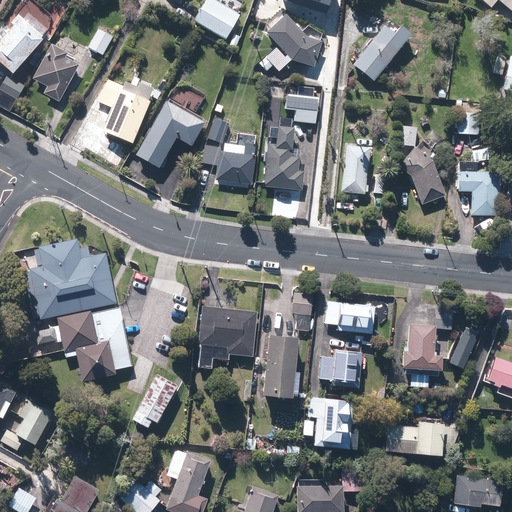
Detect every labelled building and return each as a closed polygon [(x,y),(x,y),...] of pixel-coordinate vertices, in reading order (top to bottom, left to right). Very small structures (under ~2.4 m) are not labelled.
[(207,0),(204,0),(191,23),(224,42),(238,18),(207,0)] [(511,0),(476,0),(488,10),(496,1),(511,14),(511,13),(511,0)] [(285,14),(266,31),(292,59),(314,65),(321,41),(305,36),(285,14)] [(0,41),(0,68),(10,77),(40,44),(16,23),(0,41)] [(355,64),(375,80),(411,35),(401,27),(394,35),(384,28),(355,64)] [(111,38),(97,31),(87,49),(101,57),(111,38)] [(57,103),(77,67),(63,60),(65,56),(50,48),(32,80),(46,88),(43,95),(57,103)] [(511,61),(506,60),(499,93),(511,95),(511,61)] [(23,87),(5,78),(0,88),(0,93),(17,101),(23,87)] [(130,146),(147,105),(145,104),(150,93),(136,87),(135,91),(122,86),(119,94),(117,93),(101,134),(130,146)] [(316,100),(284,96),(283,111),(294,113),(293,122),(313,125),(316,100)] [(201,126),(163,105),(134,158),(156,170),(173,140),(188,148),(201,126)] [(457,115),(456,135),(480,136),(481,116),(457,115)] [(202,163),(218,167),(216,179),(252,185),(255,136),(253,136),(238,134),(236,142),(225,141),(230,124),(215,118),(214,120),(205,144),(202,163)] [(417,128),(403,126),(401,144),(415,146),(416,144),(417,128)] [(266,146),(261,188),(299,192),(301,174),(296,173),(298,152),(288,151),(290,131),(275,129),(274,147),(266,146)] [(370,149),(347,146),(342,190),(365,193),(370,149)] [(446,193),(432,161),(414,147),(399,165),(411,175),(423,203),(446,193)] [(387,169),(375,169),(373,194),(385,195),(387,169)] [(498,172),(457,172),(457,190),(469,190),(469,213),(498,213),(498,172)] [(22,273),(32,319),(37,318),(38,320),(114,305),(103,255),(88,258),(86,248),(77,250),(75,240),(37,248),(37,250),(33,251),(36,266),(40,265),(41,268),(28,270),(28,272),(22,273)] [(293,293),(290,314),(308,316),(310,296),(293,293)] [(334,325),(334,331),(369,335),(372,307),(326,303),(324,324),(334,325)] [(12,306),(10,319),(21,320),(23,307),(12,306)] [(255,313),(200,307),(196,346),(198,346),(196,367),(209,368),(210,358),(226,360),(226,355),(250,357),(255,313)] [(131,372),(120,309),(59,320),(70,383),(131,372)] [(399,353),(398,369),(436,371),(437,356),(430,356),(432,327),(407,326),(405,353),(399,353)] [(446,363),(459,369),(473,341),(460,335),(446,363)] [(293,339),(265,336),(258,395),(287,399),(293,339)] [(329,380),(328,386),(354,389),(359,355),(332,351),(331,360),(320,358),(318,378),(329,380)] [(511,365),(493,358),(484,381),(511,391),(511,365)] [(152,430),(176,383),(156,373),(133,421),(152,430)] [(427,376),(408,376),(408,388),(427,388),(427,376)] [(0,407),(9,391),(0,385),(0,407)] [(350,403),(308,398),(306,417),(315,418),(311,446),(345,450),(350,403)] [(32,445),(50,414),(26,401),(17,417),(22,420),(13,436),(5,431),(0,440),(0,441),(15,450),(21,439),(32,445)] [(384,426),(382,452),(437,457),(437,448),(450,449),(458,429),(439,427),(439,426),(415,424),(414,428),(384,426)] [(271,440),(245,438),(244,451),(270,453),(271,440)] [(207,461),(184,453),(163,510),(167,511),(198,511),(203,499),(194,496),(207,461)] [(364,466),(342,464),(340,492),(362,493),(364,466)] [(497,482),(453,476),(449,504),(474,507),(475,504),(493,506),(497,482)] [(45,511),(83,511),(95,491),(71,477),(57,502),(53,499),(45,511)] [(143,488),(133,480),(117,499),(133,511),(149,511),(158,501),(153,497),(158,491),(148,483),(143,488)] [(241,511),(268,511),(275,496),(251,487),(241,511)] [(294,487),(294,511),(339,511),(339,487),(294,487)]
